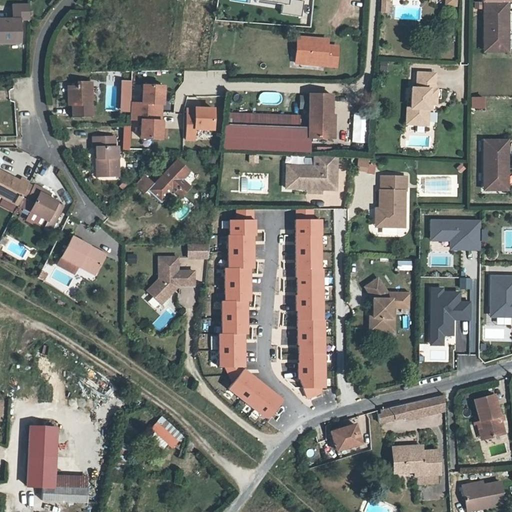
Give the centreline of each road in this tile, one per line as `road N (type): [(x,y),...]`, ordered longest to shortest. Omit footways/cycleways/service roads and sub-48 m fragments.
road 1 (residential): [(231,511),(310,423),(511,366)]
road 2 (residential): [(90,213),(40,112),(43,37),(68,0)]
